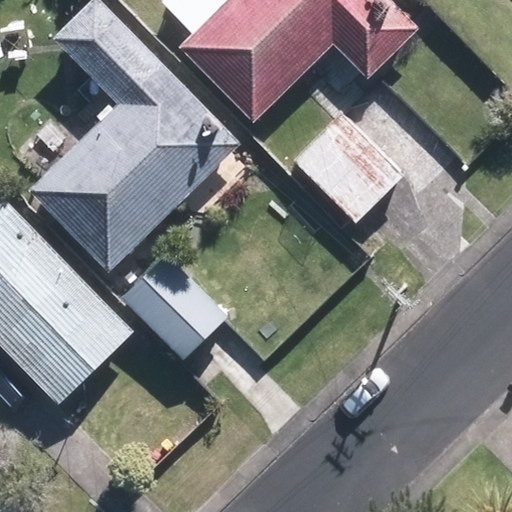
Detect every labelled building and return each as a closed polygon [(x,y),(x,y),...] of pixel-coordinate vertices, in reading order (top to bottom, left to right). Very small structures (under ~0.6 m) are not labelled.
[(394,0),(261,0),(212,48),(274,111),(353,34),(384,66),(423,28),(394,0)] [(146,104),(57,189),(127,261),(249,144),(114,4),(80,36),(146,104)] [(349,112),(300,162),(361,221),(410,171),(349,112)] [(0,321),(8,314),(81,388),(142,329),(17,202),(0,218),(0,321)] [(167,257),(132,292),(193,352),(228,317),(167,257)] [(12,511),(0,499),(0,511),(12,511)]
